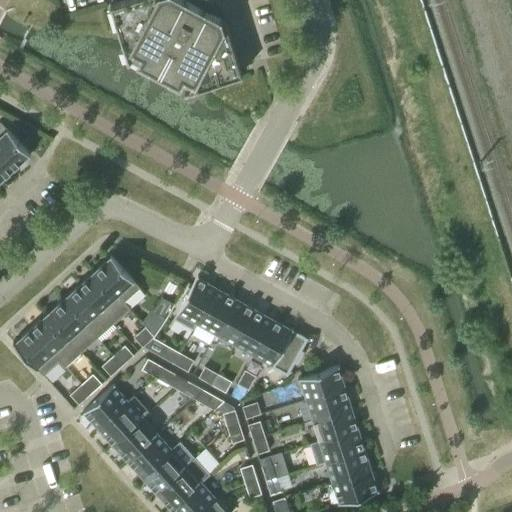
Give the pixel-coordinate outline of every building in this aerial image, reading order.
[(122,23),(116,25),(123,48),(129,46),(142,53),(137,62),(140,63),(140,62),(157,71),(156,72),(159,73),(159,72),(176,81),(176,82),(178,83),(183,74),(195,81),(197,87),(220,80),(219,73),(236,68),(238,74),(241,74),(240,71),(224,20),(225,20),(224,17),(221,18),(222,20),(210,15),(209,17),(202,13),(204,10),(202,8),(202,10),(185,1),(185,0),(123,0),(112,3),(109,4),(110,7),(117,5),(122,23)] [(0,154),(12,168),(28,153),(29,155),(30,154),(6,127),(6,128),(0,121),(0,154)] [(0,154),(0,178),(12,168),(0,154)] [(123,302),(124,301),(139,287),(133,280),(134,280),(110,253),(109,254),(110,255),(94,270),(123,302)] [(94,270),(78,284),(113,323),(129,308),(124,301),(123,302),(94,270)] [(193,329),(197,323),(196,322),(216,287),(197,277),(198,276),(197,275),(173,318),(193,329)] [(113,323),(78,284),(62,299),(97,337),(113,323)] [(216,287),(196,322),(197,323),(215,333),(235,298),(216,287)] [(235,298),(215,333),(234,343),(253,308),(235,298)] [(62,299),(46,313),(81,352),(97,337),(62,299)] [(165,318),(172,307),(160,300),(154,312),(165,318)] [(272,319),(253,308),(234,343),(253,354),(272,319)] [(81,352),(46,313),(30,328),(59,360),(58,360),(64,367),(81,352)] [(272,319),(253,354),(271,364),(271,366),(272,366),(272,365),(286,372),(293,361),(296,363),(302,351),(299,349),(306,338),(292,330),(293,328),(292,328),(291,329),(272,319)] [(135,335),(144,345),(154,336),(145,326),(135,335)] [(59,360),(30,328),(14,342),(13,341),(12,342),(36,368),(42,374),(58,360),(59,360)] [(171,347),(165,358),(174,363),(180,352),(171,347)] [(120,348),(113,355),(122,365),(129,358),(120,348)] [(189,357),(180,352),(174,363),(182,368),(189,357)] [(122,365),(113,355),(105,361),(114,372),(122,365)] [(161,365),(152,360),(146,372),(155,377),(161,365)] [(170,370),(161,365),(155,377),(163,381),(170,370)] [(306,399),(344,387),(337,367),(339,366),(338,365),(297,378),(298,379),(299,379),(306,399)] [(218,373),(209,368),(203,380),(211,384),(218,373)] [(248,390),(256,375),(245,369),(237,383),(248,390)] [(218,373),(211,384),(220,389),(226,378),(218,373)] [(88,377),(81,383),(90,393),(97,387),(88,377)] [(90,393),(81,383),(73,390),(82,400),(90,393)] [(98,428),(128,401),(113,385),(114,384),(113,383),(81,412),(82,413),(83,412),(98,428)] [(192,383),(186,394),(194,399),(195,398),(201,388),(192,383)] [(350,407),(344,387),(306,399),(312,419),(350,407)] [(195,398),(194,399),(203,404),(209,393),(201,388),(195,398)] [(134,395),(128,401),(98,428),(112,444),(142,417),(143,418),(149,412),(134,395)] [(245,418),(257,414),(253,402),(241,406),(245,418)] [(350,407),(312,419),(319,440),(357,428),(350,407)] [(239,424),(236,414),(223,418),(226,428),(239,424)] [(142,417),(112,444),(127,460),(156,433),(143,418),(142,417)] [(242,434),(239,424),(226,428),(229,437),(242,434)] [(264,435),(261,425),(249,429),(252,439),(264,435)] [(357,428),(319,440),(309,443),(315,464),(325,461),(363,448),(357,428)] [(171,449),(156,433),(127,460),(141,476),(171,449)] [(267,444),(264,435),(252,439),(255,448),(267,444)] [(180,441),(171,449),(141,476),(156,492),(194,457),(180,441)] [(370,469),(363,448),(325,461),(332,481),(370,469)] [(194,457),(156,492),(170,508),(200,481),(209,473),(194,457)] [(277,476),(274,466),(262,470),(265,480),(277,476)] [(256,479),(253,469),(241,473),(244,482),(256,479)] [(370,469),(332,481),(338,502),(337,502),(337,503),(378,490),(378,489),(376,490),(370,469)] [(277,476),(265,480),(268,489),(280,486),(277,476)] [(259,488),(256,479),(244,482),(247,492),(259,488)] [(196,511),(214,496),(200,481),(170,508),(173,511),(196,511)] [(227,511),(214,496),(196,511),(229,511),(230,511),(229,511),(227,511)] [(272,500),(275,511),(278,511),(288,509),(284,497),(272,500)]
